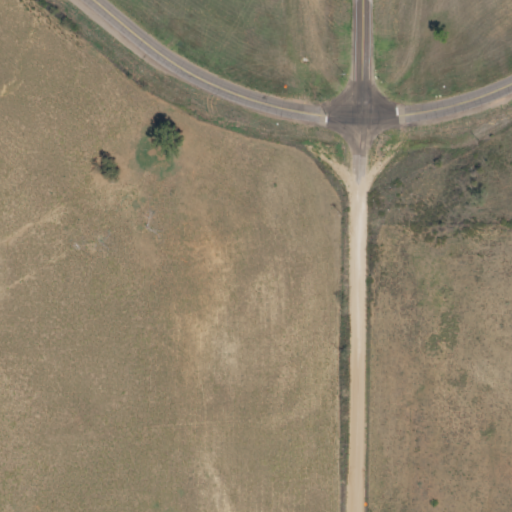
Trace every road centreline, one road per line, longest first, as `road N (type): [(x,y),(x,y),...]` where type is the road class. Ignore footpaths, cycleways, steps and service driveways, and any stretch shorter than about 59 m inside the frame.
road 1 (tertiary): [(511,85),(420,114),(339,118),(188,72),(92,0)]
road 2 (residential): [(358,511),(361,118)]
